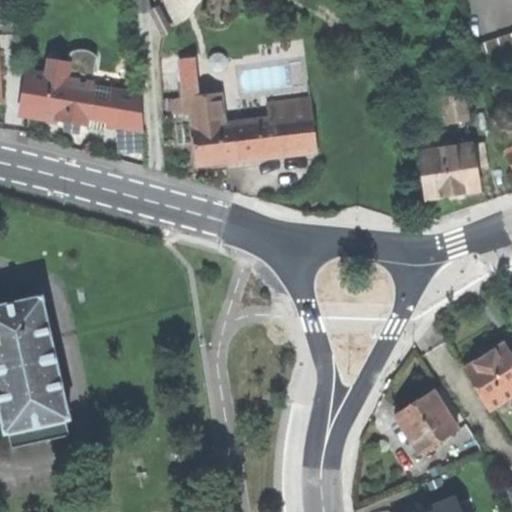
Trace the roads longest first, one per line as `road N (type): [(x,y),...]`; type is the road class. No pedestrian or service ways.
road 1 (residential): [(291,239),(0,160)]
road 2 (residential): [(321,469),(402,312),(420,251)]
road 3 (residential): [(291,239),(326,379),(321,469)]
road 4 (residential): [(420,251),(291,239)]
